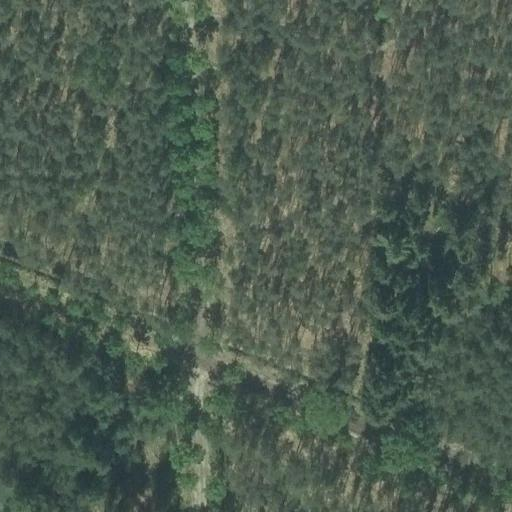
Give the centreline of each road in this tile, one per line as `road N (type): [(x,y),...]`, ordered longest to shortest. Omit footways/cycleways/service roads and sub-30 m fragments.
road 1 (track): [(511,74),(177,57)]
road 2 (track): [(0,285),(194,359)]
road 3 (track): [(198,511),(194,359)]
